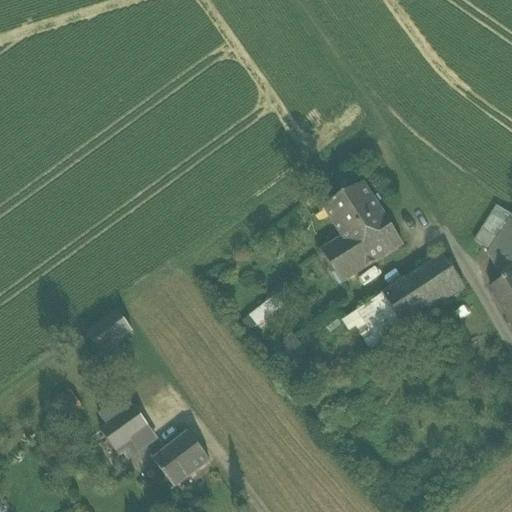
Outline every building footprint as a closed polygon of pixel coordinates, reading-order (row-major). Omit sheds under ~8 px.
[(321,253),(342,286),(403,247),(376,206),(380,202),(377,198),(373,201),(363,186),(324,211),(342,240),(321,253)] [(511,217),(496,207),(473,243),(489,253),(504,230),(511,217)] [(487,256),(503,284),(511,275),(511,239),(504,230),(489,253),(487,256)] [(382,296),(404,330),(464,290),(442,257),(382,296)] [(491,291),(510,326),(511,325),(511,275),(503,284),(491,291)] [(360,311),(382,345),(404,330),(382,296),(360,311)] [(251,326),(284,307),(278,297),(245,316),(251,326)] [(87,337),(102,357),(133,334),(118,314),(87,337)] [(52,405),(64,422),(82,409),(71,393),(52,405)] [(149,430),(133,410),(125,398),(102,414),(111,426),(100,433),(118,458),(122,455),(125,453),(122,449),(131,443),(139,453),(156,441),(148,430),(149,430)] [(188,435),(167,452),(153,463),(174,491),(210,464),(188,435)] [(125,453),(122,455),(127,462),(139,453),(131,443),(122,449),(125,453)] [(150,459),(153,463),(167,452),(164,447),(150,459)] [(0,511),(4,511),(9,509),(0,497),(0,511)]
